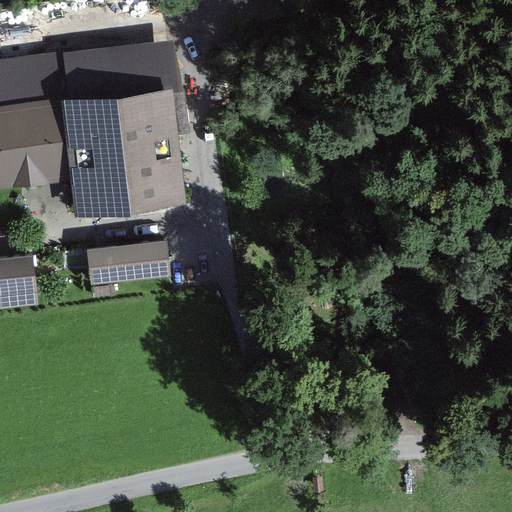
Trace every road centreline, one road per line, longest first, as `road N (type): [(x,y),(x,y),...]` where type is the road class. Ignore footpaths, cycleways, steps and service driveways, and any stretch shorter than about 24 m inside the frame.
road 1 (unclassified): [(511,445),(283,457),(22,511)]
road 2 (track): [(372,0),(333,24),(227,0)]
